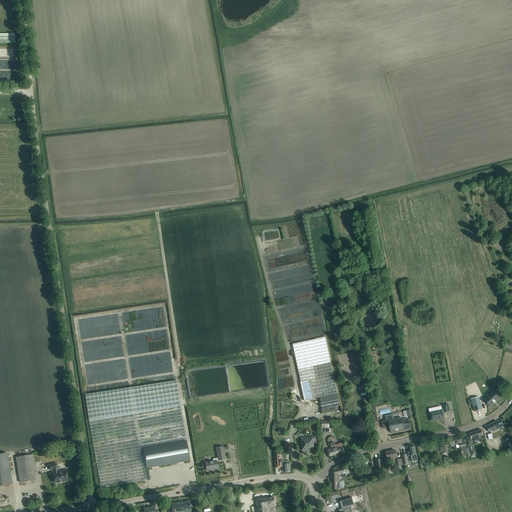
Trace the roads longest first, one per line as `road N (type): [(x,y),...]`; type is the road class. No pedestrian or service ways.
road 1 (unclassified): [(93,506),(27,79)]
road 2 (secondary): [(315,485),(355,453),(473,427),(511,401)]
road 3 (unclassified): [(307,482),(273,477),(93,506)]
